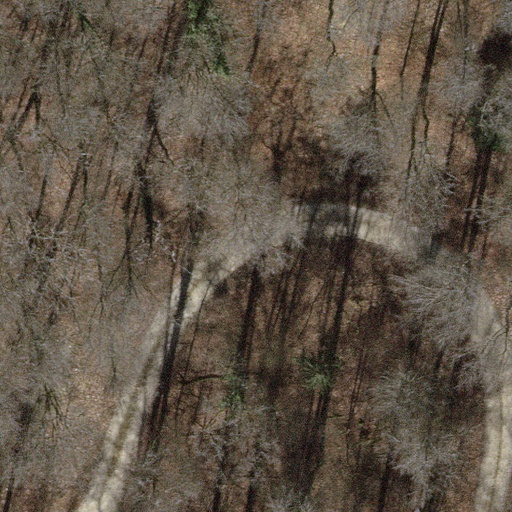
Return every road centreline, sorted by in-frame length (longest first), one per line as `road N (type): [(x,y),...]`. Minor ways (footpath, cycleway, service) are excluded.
road 1 (track): [(73,511),(114,427),(147,305),(196,233),(306,197),(457,206),(511,168)]
road 2 (track): [(457,206),(496,312),(501,432),(484,511)]
